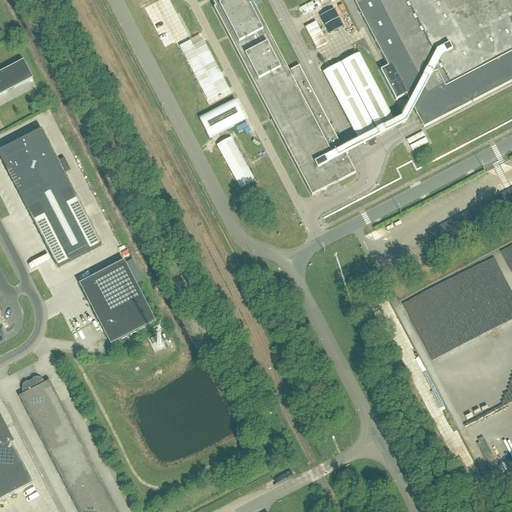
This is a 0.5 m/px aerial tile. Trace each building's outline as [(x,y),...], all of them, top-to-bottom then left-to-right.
[(215,9),(254,84),(312,196),(355,174),(342,149),(299,66),(288,71),(254,6),(260,3),(258,0),(212,0),(216,8),(215,9)] [(392,67),(424,129),(511,82),(511,0),(353,0),(389,68),(392,67)] [(190,42),(179,48),(206,101),(228,90),(203,42),(193,47),(190,42)] [(358,54),(322,73),(358,142),(394,123),(358,54)] [(0,96),(33,79),(24,61),(0,73),(0,96)] [(235,101),(198,120),(209,140),(245,121),(235,101)] [(0,158),(57,269),(102,246),(42,130),(0,151),(0,158)] [(229,134),(214,142),(235,187),(251,180),(229,134)] [(471,261),(444,275),(453,294),(471,285),(464,269),(473,265),(471,261)] [(111,346),(156,323),(124,262),(79,285),(111,346)] [(442,277),(416,289),(420,298),(428,294),(431,300),(434,299),(437,304),(452,297),(442,277)] [(452,301),(461,320),(484,309),(481,303),(470,309),(463,295),(452,301)] [(511,317),(501,322),(508,338),(511,336),(511,317)] [(153,346),(162,341),(160,336),(151,340),(153,346)] [(33,380),(33,381),(30,382),(97,511),(117,511),(49,381),(45,384),(44,382),(41,380),(38,378),(35,379),(33,380)] [(19,397),(78,511),(97,511),(30,382),(28,384),(27,383),(25,384),(23,386),(22,390),(22,393),(23,395),(19,397)] [(0,501),(34,484),(0,418),(0,501)]
